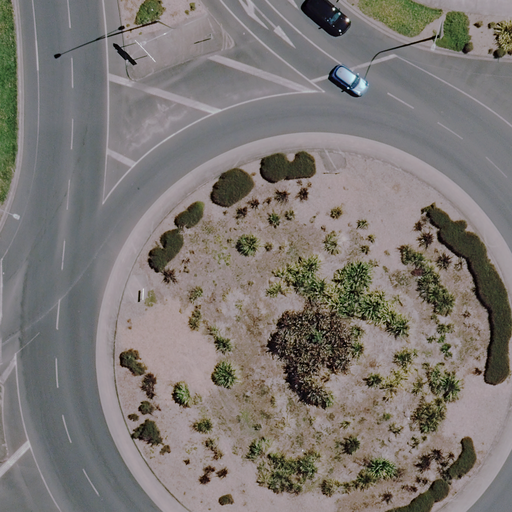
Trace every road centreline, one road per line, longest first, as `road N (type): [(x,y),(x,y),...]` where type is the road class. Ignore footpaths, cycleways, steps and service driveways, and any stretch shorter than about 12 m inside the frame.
road 1 (primary): [(90,216),(129,166),(179,128),(237,102),(300,91),(363,95),(423,115)]
road 2 (primary): [(108,511),(68,441),(53,365),(60,287)]
road 3 (primary): [(90,216),(75,0)]
road 4 (primary): [(280,0),(423,115)]
